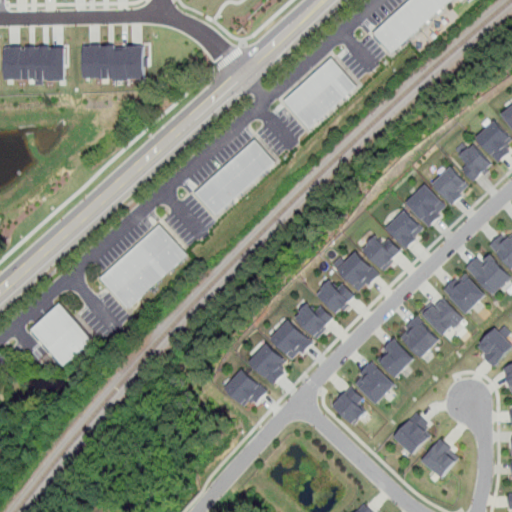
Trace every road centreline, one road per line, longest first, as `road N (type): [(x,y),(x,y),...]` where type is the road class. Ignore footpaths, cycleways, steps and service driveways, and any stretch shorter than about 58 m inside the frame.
road 1 (residential): [(511,187),(313,385),(200,511)]
road 2 (tertiary): [(319,0),(0,289)]
road 3 (residential): [(0,18),(165,14),(189,23),(243,68)]
road 4 (residential): [(420,511),(300,399)]
